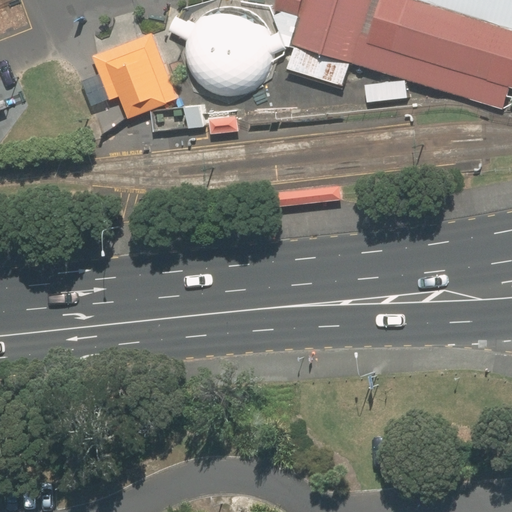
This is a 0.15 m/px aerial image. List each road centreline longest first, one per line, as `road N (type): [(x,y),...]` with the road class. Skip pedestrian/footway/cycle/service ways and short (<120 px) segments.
road 1 (primary): [(250,309),(511,285)]
road 2 (primary): [(250,309),(0,342)]
road 3 (primary): [(0,295),(157,292),(250,309)]
